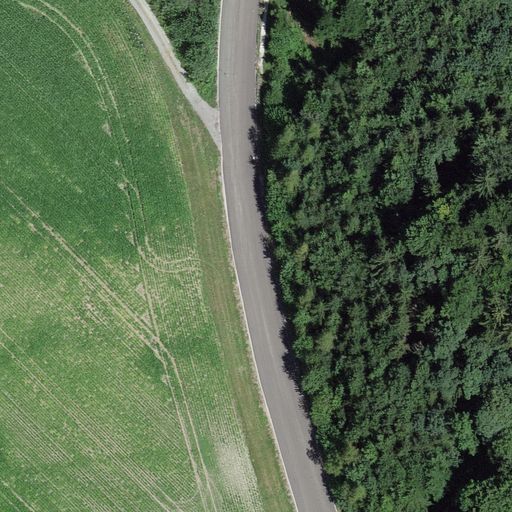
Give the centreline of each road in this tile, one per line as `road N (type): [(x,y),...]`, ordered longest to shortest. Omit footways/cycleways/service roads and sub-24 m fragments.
road 1 (tertiary): [(313,511),(258,302),(239,128)]
road 2 (track): [(120,0),(215,123),(239,128)]
road 3 (tertiary): [(239,0),(239,128)]
